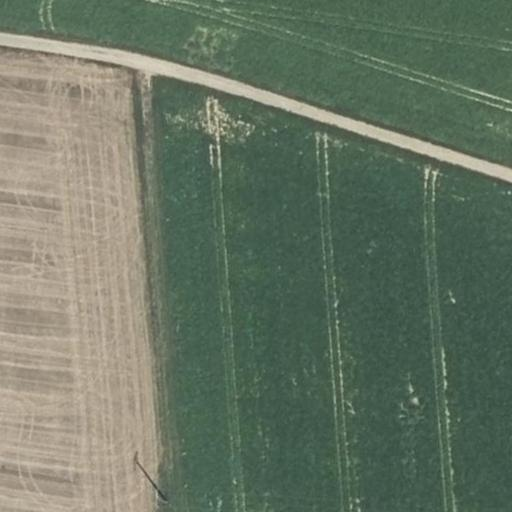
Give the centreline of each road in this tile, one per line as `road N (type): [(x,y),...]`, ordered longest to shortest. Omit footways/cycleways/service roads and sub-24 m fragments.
road 1 (track): [(511,178),(137,65),(0,45)]
road 2 (track): [(175,511),(137,65)]
